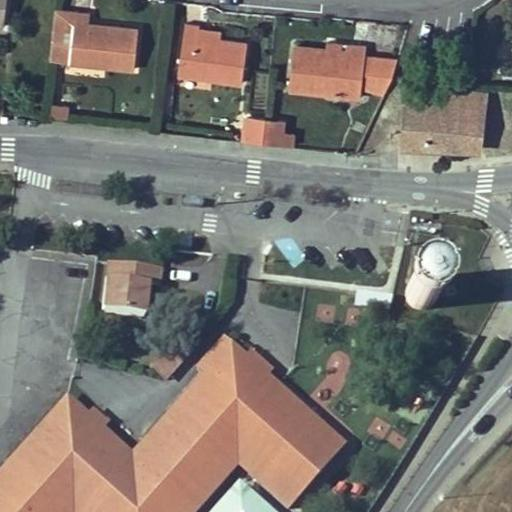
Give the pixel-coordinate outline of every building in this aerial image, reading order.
[(51,59),(70,61),(135,68),(139,28),(89,23),(90,12),(75,10),(56,8),(51,59)] [(178,74),(242,82),(248,43),(220,39),(198,36),(199,29),(200,25),(185,23),(178,74)] [(199,29),(198,36),(220,39),(221,32),(199,29)] [(327,39),(326,48),(351,50),(352,42),(327,39)] [(352,42),(351,50),(326,48),(293,44),(288,88),(361,95),(363,82),(365,51),(366,43),(352,42)] [(363,82),(372,83),(376,52),(365,51),(363,82)] [(376,52),(372,83),(389,86),(393,77),(404,54),(376,52)] [(405,148),(486,155),(491,98),(410,91),(405,148)] [(68,106),(52,105),(51,115),(67,117),(68,106)] [(263,144),(265,118),(247,117),(245,142),(263,144)] [(284,120),(265,118),(263,144),(292,148),(294,133),(283,132),(284,120)] [(160,289),(162,272),(108,265),(102,314),(143,319),(147,288),(160,289)] [(418,277),(413,279),(410,281),(407,284),(405,289),(404,295),(405,300),(408,305),(412,308),(417,310),(423,311),(428,310),(432,307),(436,302),(438,297),(438,291),(437,286),(433,282),(429,279),(424,277),(418,277)] [(204,378),(231,349),(223,342),(197,371),(204,378)] [(66,402),(0,475),(0,511),(195,511),(237,465),(261,487),(289,511),(345,450),(263,378),(245,362),(231,349),(204,378),(218,390),(196,414),(183,403),(131,461),(111,443),(104,449),(91,436),(97,430),(66,402)] [(250,356),(245,362),(263,378),(267,372),(250,356)] [(218,390),(204,378),(183,403),(196,414),(218,390)] [(104,449),(111,443),(114,436),(102,424),(97,430),(91,436),(104,449)] [(258,511),(238,493),(219,511),(258,511)]
